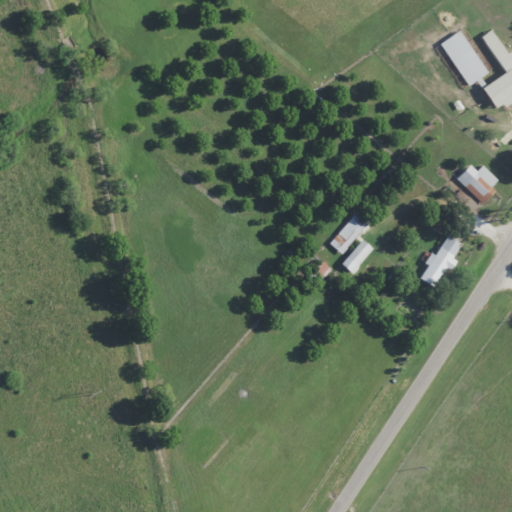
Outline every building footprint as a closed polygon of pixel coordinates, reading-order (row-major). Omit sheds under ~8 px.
[(458,30),(438,42),(464,87),(474,81),(492,111),(511,98),(511,63),(511,64),(490,29),(479,36),(501,73),(482,84),(477,77),(484,74),(458,30)] [(453,178),(479,204),(492,191),(488,187),(494,180),(479,165),(473,172),(466,165),(453,178)] [(326,243),(338,254),(365,224),(353,213),(326,243)] [(415,278),(429,287),(442,267),(447,270),(452,262),(448,259),(457,245),(443,235),(415,278)] [(348,273),(369,249),(358,240),(337,264),(348,273)]
